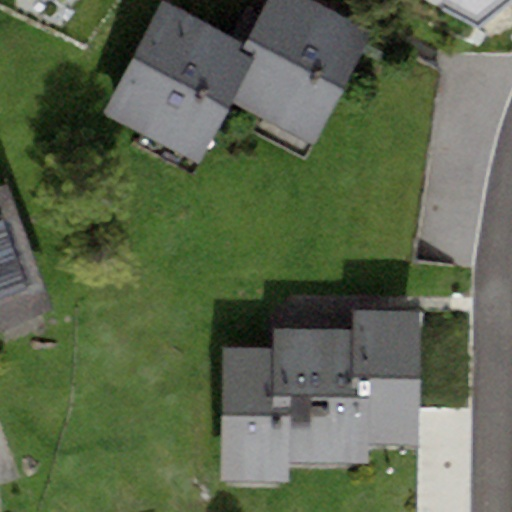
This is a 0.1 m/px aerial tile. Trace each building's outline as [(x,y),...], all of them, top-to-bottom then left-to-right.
[(243,43),(159,0),(158,0),(101,113),(198,163),(230,99),(252,57),(239,50),(243,43)] [(370,33),(308,0),(266,0),(243,43),(239,50),(252,57),(230,99),(312,142),(370,33)] [(511,0),(417,0),(478,30),(511,2),(511,0)] [(0,331),(52,313),(7,183),(0,185),(0,331)] [(273,348),(223,348),(221,481),(287,482),(287,464),(367,465),(367,447),(419,448),(422,312),(352,311),(352,331),(273,330),(273,348)]
